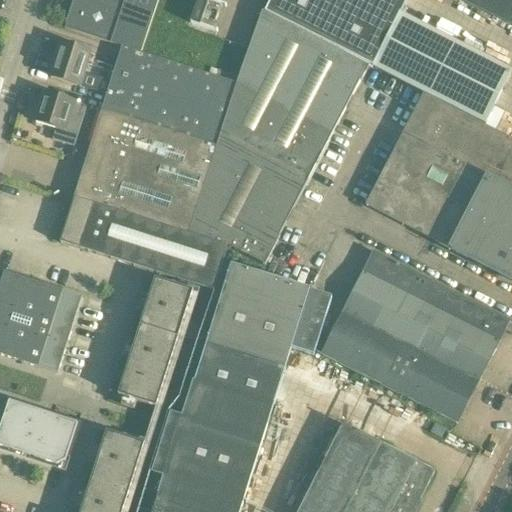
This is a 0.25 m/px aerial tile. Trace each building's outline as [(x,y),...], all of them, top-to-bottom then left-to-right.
[(139,54),(156,3),(147,0),(123,0),(123,2),(116,0),(73,0),(64,29),(121,48),(139,54)] [(196,0),(188,23),(215,33),(226,0),(196,0)] [(274,0),(268,13),(367,64),(484,124),(509,76),(508,71),(398,14),(405,0),(274,0)] [(511,0),(455,0),(511,27),(511,0)] [(268,13),(262,10),(188,233),(225,246),(227,243),(264,262),(367,64),(268,13)] [(79,88),(88,60),(90,54),(60,44),(49,78),(79,88)] [(234,84),(121,48),(101,112),(214,147),(234,84)] [(86,106),(44,93),(34,123),(56,130),(52,140),(73,147),(86,106)] [(511,141),(422,95),(366,205),(511,280),(511,141)] [(214,147),(101,112),(73,199),(186,234),(214,147)] [(73,199),(60,243),(212,292),(226,246),(73,199)] [(456,423),(476,383),(506,321),(372,253),(320,355),(456,423)] [(165,477),(153,511),(238,511),(289,349),(312,356),(330,297),(230,266),(183,419),(172,416),(154,474),(165,477)] [(80,298),(3,274),(0,283),(0,356),(21,363),(37,368),(56,374),(80,298)] [(194,293),(155,281),(118,399),(156,411),(194,293)] [(77,425),(8,403),(0,427),(0,448),(56,467),(65,462),(77,425)] [(434,425),(430,433),(441,439),(445,431),(434,425)] [(431,472),(343,427),(299,511),(413,511),(419,501),(417,500),(431,472)] [(123,511),(145,447),(106,435),(81,511),(123,511)]
